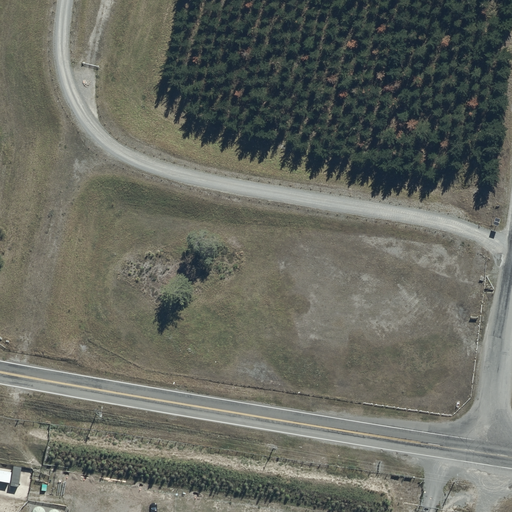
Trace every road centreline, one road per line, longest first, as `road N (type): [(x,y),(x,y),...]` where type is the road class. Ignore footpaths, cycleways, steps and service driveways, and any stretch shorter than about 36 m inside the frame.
road 1 (tertiary): [(488,452),(0,369)]
road 2 (unclassified): [(84,113),(111,144),(159,169),(453,224),(511,250)]
road 3 (unclassified): [(488,452),(511,269)]
